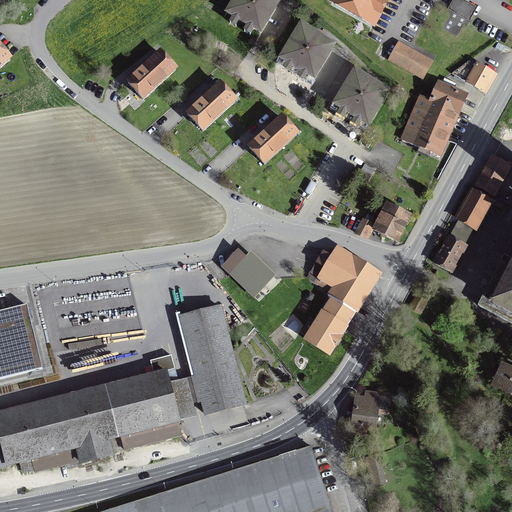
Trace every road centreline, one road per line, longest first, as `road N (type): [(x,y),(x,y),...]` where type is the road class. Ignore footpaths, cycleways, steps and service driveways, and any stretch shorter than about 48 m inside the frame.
road 1 (residential): [(60,0),(38,28),(39,50),(60,84),(251,222)]
road 2 (primary): [(17,511),(212,465),(313,417)]
road 3 (residential): [(0,278),(204,251),(251,222)]
road 4 (primary): [(407,270),(511,79)]
road 5 (unknown): [(301,223),(345,140),(255,71)]
road 6 (primary): [(313,417),(364,360),(407,270)]
road 7 (residential): [(251,222),(338,241),(407,270)]
road 8 (residential): [(407,270),(511,329)]
